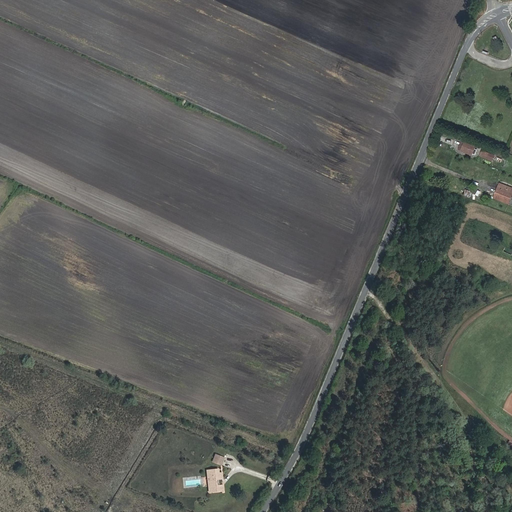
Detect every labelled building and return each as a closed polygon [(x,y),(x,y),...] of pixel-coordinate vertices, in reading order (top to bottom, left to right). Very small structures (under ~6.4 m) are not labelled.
[(462,140),(458,150),(472,155),(472,153),(475,154),(476,150),(474,149),(476,145),(462,140)] [(483,151),(481,156),(492,160),(494,156),(483,151)] [(511,188),(500,183),(494,198),(511,205),(511,198),(511,195),(511,188)] [(212,462),(223,466),(226,458),(215,454),(212,462)] [(218,470),(207,471),(207,476),(209,476),(210,487),(208,487),(209,492),(223,491),(223,486),(217,486),(216,480),(222,479),(222,473),(218,474),(218,470)]
